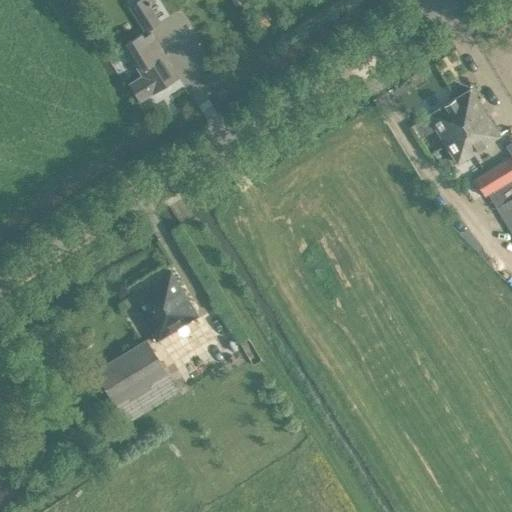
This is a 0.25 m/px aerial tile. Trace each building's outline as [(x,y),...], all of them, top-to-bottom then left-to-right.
[(148,4),(154,0),(137,0),(129,5),(145,30),(159,21),(148,4)] [(257,10),(249,16),(257,30),(266,24),(257,10)] [(123,46),(129,55),(142,75),(130,83),(140,100),(178,76),(150,33),(142,38),(141,35),(123,46)] [(457,129),(473,155),(487,146),(486,144),(500,136),(471,88),(454,98),(463,114),(466,112),(471,120),(457,129)] [(463,114),(454,98),(428,115),(435,128),(457,164),(473,155),(457,129),(471,120),(466,112),(463,114)] [(428,115),(410,125),(418,139),(435,128),(428,115)] [(511,157),(510,154),(473,177),(484,196),(487,194),(511,178),(511,157)] [(511,178),(487,194),(496,208),(511,198),(511,178)] [(511,198),(496,208),(511,234),(511,198)] [(129,295),(156,341),(198,315),(170,270),(129,295)] [(146,338),(93,370),(123,419),(176,387),(146,338)]
